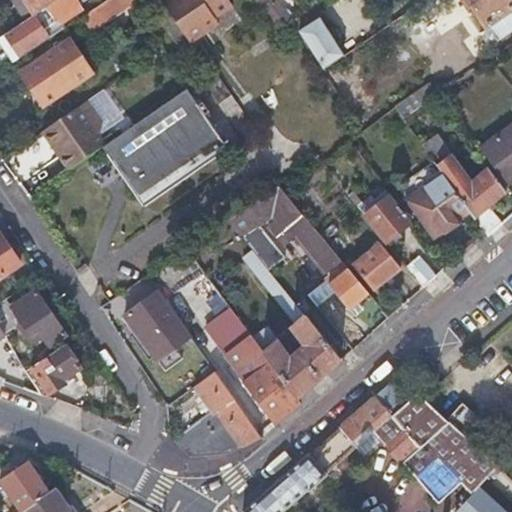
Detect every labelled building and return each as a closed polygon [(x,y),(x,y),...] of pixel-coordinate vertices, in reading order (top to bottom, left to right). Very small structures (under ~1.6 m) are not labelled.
[(38,13),(56,0),(22,0),(33,16),(38,13)] [(75,0),(56,0),(38,13),(43,19),(53,12),(57,19),(79,5),(75,0)] [(188,42),(197,36),(207,29),(204,25),(214,18),(232,5),(228,0),(162,0),(160,2),(188,42)] [(470,7),(478,18),(485,28),(486,27),(497,41),(511,30),(511,2),(510,0),(460,0),(467,10),(470,7)] [(342,54),(338,48),(334,42),(338,39),(330,27),(327,30),(311,6),(290,21),(320,70),(334,60),(342,54)] [(102,24),(93,9),(79,18),(89,33),(102,24)] [(20,58),(34,48),(48,39),(33,16),(4,36),(20,58)] [(217,22),(214,18),(204,25),(207,29),(217,22)] [(65,38),(41,54),(17,70),(40,106),(89,73),(65,38)] [(343,75),(334,60),(320,70),(329,85),(343,75)] [(212,71),(205,75),(199,78),(217,103),(229,95),(212,71)] [(402,119),(436,97),(429,86),(394,109),(402,119)] [(99,147),(119,174),(138,202),(223,143),(202,113),(206,110),(199,101),(196,104),(184,87),(102,145),(99,147)] [(85,101),(41,131),(66,170),(99,147),(102,145),(94,133),(98,130),(100,123),(85,101)] [(511,182),(511,127),(482,150),(508,186),(511,182)] [(423,148),(444,175),(470,210),(487,231),(489,235),(504,222),(491,207),(508,192),(491,170),(473,184),(436,138),(423,148)] [(470,210),(444,175),(408,202),(421,220),(428,214),(442,232),(444,230),(446,233),(460,222),(458,220),(470,210)] [(264,208),(268,205),(272,202),(290,224),(281,231),(288,240),(295,234),(323,267),(328,263),(336,256),(276,185),(227,219),(241,237),(269,215),(264,208)] [(353,190),(349,193),(359,206),(363,202),(353,190)] [(409,221),(399,208),(389,195),(379,203),(372,195),(363,202),(359,206),(387,240),(399,230),(409,221)] [(402,234),(399,230),(387,240),(390,244),(402,234)] [(0,275),(19,263),(0,234),(0,275)] [(381,243),(368,254),(354,266),(373,289),(401,267),(381,243)] [(146,275),(158,291),(162,297),(200,271),(184,249),(146,275)] [(276,339),(261,350),(295,396),(341,358),(252,250),(243,258),(297,323),(291,327),(305,344),(290,356),(276,339)] [(424,285),(430,279),(437,274),(420,253),(406,264),(424,285)] [(336,256),(328,263),(335,271),(343,265),(336,256)] [(326,279),(328,281),(330,284),(328,286),(349,311),(368,295),(343,265),(335,271),(326,279)] [(308,296),(348,340),(361,328),(320,285),(308,296)] [(162,297),(158,291),(126,316),(158,359),(191,335),(162,297)] [(21,323),(46,307),(36,292),(11,309),(21,323)] [(65,337),(46,307),(21,323),(16,327),(24,339),(37,331),(48,348),(65,337)] [(295,396),(261,350),(250,337),(229,308),(204,327),(245,381),(242,384),(275,423),(299,401),(295,396)] [(0,313),(0,327),(4,334),(8,331),(9,331),(7,328),(4,319),(0,313)] [(265,326),(250,337),(261,350),(276,339),(265,326)] [(48,394),(57,388),(65,383),(63,380),(80,368),(65,345),(31,369),(48,394)] [(214,371),(204,379),(193,387),(226,426),(201,440),(203,456),(226,453),(261,436),(214,371)] [(392,383),(246,511),(282,511),(305,492),(307,493),(325,477),(324,475),(352,449),(348,445),(365,429),(377,442),(379,443),(401,465),(403,463),(416,476),(436,458),(470,494),(475,488),(494,467),(461,435),(448,423),(418,394),(412,400),(402,388),(399,391),(392,383)] [(463,408),(448,423),(461,435),(475,419),(463,408)] [(191,429),(174,442),(188,457),(203,456),(201,440),(191,429)] [(360,457),(377,442),(365,429),(348,445),(352,449),(360,457)] [(0,479),(26,463),(9,446),(0,455),(0,479)] [(20,511),(47,493),(26,463),(0,479),(0,486),(17,511),(20,511)] [(470,494),(453,511),(501,511),(475,488),(470,494)] [(69,511),(54,489),(47,493),(20,511),(72,511),(73,511),(72,511),(69,511)]
